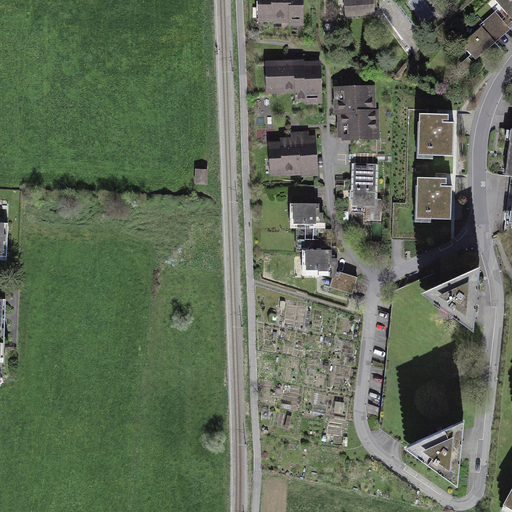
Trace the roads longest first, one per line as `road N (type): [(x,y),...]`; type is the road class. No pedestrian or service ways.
road 1 (residential): [(479,236),(384,282),(372,297),(360,421),(370,445),(446,504),(471,500),(481,483),(498,293),(483,245)]
road 2 (residential): [(511,67),(480,145),(479,236)]
